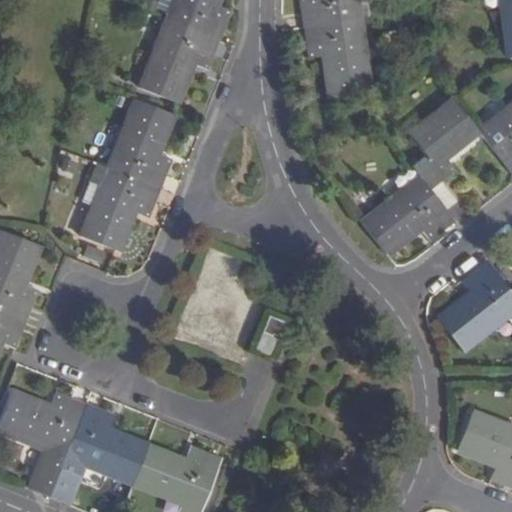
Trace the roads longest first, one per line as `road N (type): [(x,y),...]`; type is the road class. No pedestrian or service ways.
road 1 (residential): [(121,384),(52,352),(73,292),(85,287),(150,312)]
road 2 (residential): [(324,244),(280,167),(258,61)]
road 3 (residential): [(121,384),(228,426),(260,361)]
road 4 (residential): [(415,479),(426,432),(423,377),(389,305)]
road 5 (residential): [(258,61),(195,203)]
road 6 (residential): [(389,305),(511,209)]
road 7 (residential): [(195,203),(324,244)]
